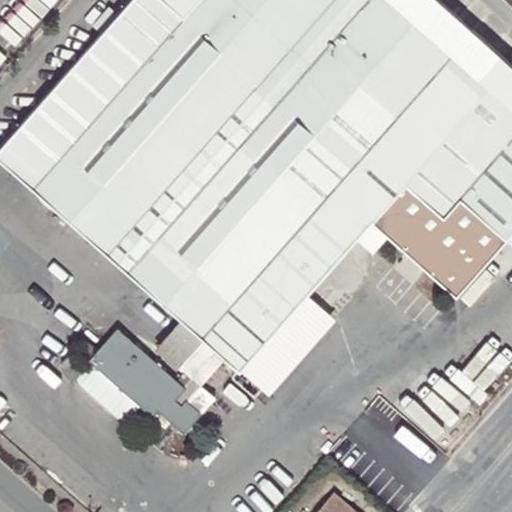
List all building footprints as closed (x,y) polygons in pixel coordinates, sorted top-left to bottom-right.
[(128,0),(114,16),(101,32),(0,143),(0,160),(35,191),(70,221),(145,286),(399,0),(128,0)] [(226,357),(239,369),(305,295),(370,221),(453,294),(505,237),(511,229),(511,66),(476,34),(457,17),(438,0),(399,0),(145,286),(184,320),(203,337),(215,348),(226,357)] [(467,6),(457,17),(476,34),(486,24),(467,6)] [(92,24),(101,32),(114,16),(105,8),(92,24)] [(51,243),(70,221),(35,191),(16,212),(51,243)] [(332,320),(305,295),(239,369),(268,394),(332,320)] [(157,351),(177,368),(178,366),(203,337),(184,320),(157,351)] [(201,385),(226,357),(215,348),(190,376),(182,385),(176,380),(116,327),(88,359),(91,361),(140,405),(152,415),(157,410),(183,433),(201,414),(187,400),(201,385)] [(203,337),(178,366),(184,371),(190,376),(215,348),(203,337)] [(91,361),(74,380),(124,423),(140,405),(91,361)] [(184,371),(176,380),(182,385),(190,376),(184,371)] [(201,385),(187,400),(201,414),(216,398),(201,385)] [(358,511),(335,491),(316,511),(358,511)]
